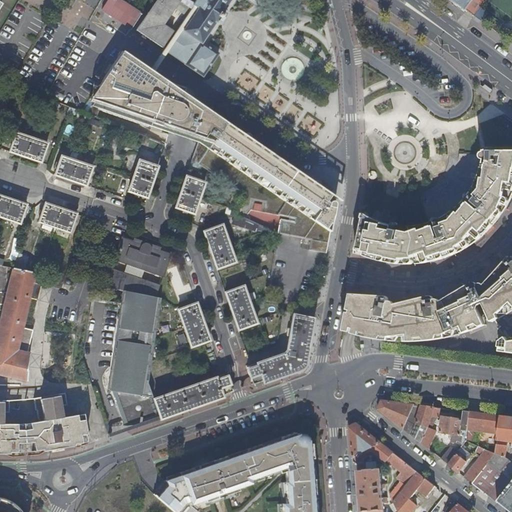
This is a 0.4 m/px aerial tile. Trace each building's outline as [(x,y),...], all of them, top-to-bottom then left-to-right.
[(132,27),(142,12),(123,0),(106,0),(101,8),(132,27)] [(157,0),(137,30),(204,77),(219,53),(202,42),(216,21),(218,22),(227,10),(225,9),(230,0),(157,0)] [(483,0),(452,0),(474,16),(485,1),(483,0)] [(171,127),(175,115),(176,112),(173,111),(173,109),(172,109),(173,104),(179,106),(180,103),(181,102),(181,101),(183,97),(184,94),(184,93),(183,92),(184,88),(167,83),(122,51),(103,79),(103,81),(104,83),(106,84),(103,88),(94,102),(89,99),(80,111),(97,118),(100,108),(101,106),(106,103),(107,101),(119,110),(117,114),(170,132),(171,127)] [(245,68),(235,83),(298,125),(298,126),(314,137),(324,124),(260,81),(265,74),(258,69),(254,74),(245,68)] [(94,102),(103,88),(99,85),(89,99),(94,102)] [(232,142),(239,147),(246,150),(252,151),(257,154),(263,156),(264,157),(267,160),(268,162),(302,185),(303,186),(303,187),(301,190),(303,192),(303,191),(311,197),(314,199),(316,197),(320,196),(327,201),(330,203),(331,205),(334,207),(335,198),(319,187),(316,188),(314,188),(309,186),(310,183),(311,182),(302,175),(299,173),(249,139),(247,140),(245,140),(241,138),(240,137),(242,134),(196,102),(184,94),(183,97),(181,101),(181,102),(180,103),(179,106),(173,104),(172,109),(173,109),(173,111),(176,112),(175,115),(180,117),(176,129),(171,127),(170,132),(184,137),(198,142),(200,137),(195,135),(199,123),(204,125),(205,122),(208,123),(209,122),(213,124),(227,133),(226,135),(230,138),(232,142)] [(100,108),(117,114),(119,110),(107,101),(106,103),(101,106),(100,108)] [(180,117),(175,115),(171,127),(176,129),(180,117)] [(244,195),(237,205),(277,234),(310,240),(309,251),(324,254),(326,254),(327,244),(328,240),(323,234),(324,229),(331,225),(332,220),(333,219),(334,213),(333,210),(334,207),(331,205),(330,203),(327,201),(320,196),(316,197),(314,199),(311,197),(303,191),(303,192),(301,190),(303,187),(303,186),(302,185),(268,162),(267,160),(264,157),(263,156),(257,154),(252,151),(246,150),(239,147),(232,142),(230,138),(226,135),(227,133),(213,124),(209,122),(208,123),(205,122),(204,125),(200,137),(198,142),(205,144),(210,148),(200,160),(199,162),(197,161),(195,162),(214,175),(232,187),(244,195)] [(200,137),(204,125),(199,123),(195,135),(200,137)] [(17,132),(10,151),(19,154),(26,156),(41,162),(48,143),(32,138),(17,132)] [(199,162),(200,160),(210,148),(205,144),(198,142),(193,157),(191,163),(195,162),(197,161),(199,162)] [(371,219),(366,216),(362,230),(358,245),(357,253),(368,258),(381,262),(394,264),(400,264),(408,265),(421,264),(429,262),(434,261),(447,257),(459,252),(471,245),(481,238),(489,230),(497,221),(504,211),(510,200),(511,195),(511,154),(485,154),(484,162),(482,170),(480,178),(476,186),(475,188),(472,194),(466,201),(460,207),(454,212),(447,217),(438,222),(429,225),(419,227),(410,228),(400,228),(390,226),(387,225),(381,223),(372,219),(371,219)] [(62,156),(55,174),(71,180),(87,185),(93,167),(77,161),(62,156)] [(129,191),(148,198),(153,182),(158,166),(139,160),(134,175),(129,191)] [(206,183),(187,176),(181,192),(176,208),(194,214),(200,199),(206,183)] [(21,223),(27,204),(11,199),(0,194),(0,215),(5,218),(21,223)] [(70,232),(77,214),(69,211),(61,208),(45,203),(39,222),(55,227),(70,232)] [(254,226),(255,224),(236,215),(233,224),(249,229),(250,225),(254,226)] [(223,225),(204,232),(210,250),(217,268),(236,262),(229,243),(223,225)] [(116,259),(164,276),(171,255),(158,250),(158,252),(151,250),(151,249),(151,248),(151,247),(151,246),(150,245),(149,244),(148,244),(147,243),(146,243),(145,243),(144,244),(143,244),(142,245),(141,246),(135,244),(135,243),(123,239),(116,259)] [(511,267),(511,266),(510,267),(511,268),(503,276),(501,275),(501,276),(501,277),(493,286),(492,285),(491,286),(492,287),(490,289),(489,288),(478,292),(473,294),(447,304),(447,305),(444,306),(443,303),(429,306),(427,306),(427,309),(422,310),(420,303),(420,304),(411,306),(411,305),(410,305),(410,306),(399,307),(398,307),(398,308),(395,308),(396,306),(383,303),(374,301),(375,298),(373,298),(373,299),(367,298),(367,297),(366,297),(366,298),(348,294),(341,330),(358,335),(382,340),(388,340),(390,340),(397,341),(405,341),(414,341),(423,341),(438,339),(452,337),(466,333),(479,328),(485,326),(492,323),(505,316),(511,311),(511,267)] [(0,324),(0,373),(27,380),(27,369),(30,353),(27,352),(17,350),(22,327),(25,317),(30,299),(33,283),(36,273),(14,269),(2,317),(0,324)] [(113,269),(107,287),(124,291),(136,293),(156,298),(161,285),(113,269)] [(40,284),(33,283),(30,299),(36,300),(40,284)] [(244,286),(225,292),(232,311),(238,329),(257,323),(250,304),(244,286)] [(142,423),(160,417),(154,399),(149,384),(150,373),(152,362),(155,339),(156,335),(161,299),(156,298),(136,293),(124,291),(116,342),(108,392),(113,390),(125,426),(131,425),(142,423)] [(192,347),(210,340),(204,322),(197,303),(178,310),(185,329),(192,347)] [(263,360),(251,365),(249,365),(249,368),(247,369),(253,383),(252,383),(252,385),(255,384),(256,386),(272,380),(301,370),(302,372),(308,365),(306,364),(308,352),(315,317),(293,313),(291,328),(289,328),(288,331),(287,335),(289,335),(287,349),(284,352),(270,357),(269,356),(266,357),(263,358),(263,360)] [(32,330),(22,327),(17,350),(27,352),(32,330)] [(511,337),(508,340),(505,337),(500,341),(499,346),(511,348),(511,353),(511,352),(511,337)] [(169,394),(154,399),(160,417),(161,419),(186,410),(218,399),(231,395),(230,392),(233,391),(233,389),(232,390),(227,376),(225,377),(224,374),(223,375),(221,376),(210,379),(209,377),(205,379),(202,380),(203,382),(176,392),(175,390),(171,391),(168,392),(169,394)] [(0,454),(3,454),(3,452),(18,453),(18,443),(34,443),(36,451),(50,449),(50,451),(53,450),(53,449),(54,449),(57,450),(60,450),(62,449),(64,447),(66,447),(66,448),(69,447),(69,446),(82,443),(81,436),(87,434),(84,414),(63,417),(61,406),(68,404),(66,393),(34,398),(36,410),(37,410),(39,422),(30,424),(18,424),(3,424),(3,413),(10,413),(10,401),(0,400),(0,454)] [(440,418),(442,408),(382,400),(378,409),(429,449),(437,431),(432,429),(440,418)] [(473,444),(475,444),(474,431),(477,431),(479,414),(470,412),(469,421),(465,440),(466,441),(473,444)] [(479,414),(477,431),(485,432),(484,427),(485,414),(479,414)] [(485,432),(498,434),(501,417),(485,414),(484,427),(485,432)] [(462,420),(443,417),(440,432),(452,433),(451,438),(465,440),(469,421),(462,420)] [(511,418),(501,417),(498,434),(495,453),(473,483),(488,496),(510,467),(506,464),(510,458),(506,455),(507,444),(506,441),(511,441),(511,418)] [(391,494),(394,501),(418,472),(357,424),(351,427),(353,458),(354,457),(359,464),(362,511),(384,511),(383,502),(387,502),(387,497),(383,497),(381,468),(367,470),(366,463),(365,463),(362,460),(373,454),(385,464),(387,461),(401,472),(397,478),(401,481),(391,494)] [(316,511),(312,443),(309,443),(309,440),(307,440),(300,435),(296,436),(295,432),(281,437),(282,439),(262,446),(261,444),(247,449),(248,451),(228,458),(227,456),(180,473),(180,475),(166,480),(159,488),(154,494),(175,511),(200,511),(202,511),(190,494),(203,490),(204,492),(212,489),(224,485),(238,480),(237,478),(249,474),(250,473),(249,470),(278,460),(279,463),(284,461),(285,464),(285,471),(283,471),(285,493),(280,493),(281,511),(316,511)] [(460,445),(457,451),(469,456),(471,450),(460,445)] [(484,453),(465,477),(473,483),(495,453),(482,447),(478,446),(477,450),(484,453)] [(449,448),(441,458),(448,464),(456,454),(449,448)] [(467,461),(456,453),(456,454),(448,464),(459,472),(467,461)] [(488,496),(497,503),(499,500),(501,498),(511,483),(511,468),(510,467),(488,496)] [(428,496),(436,486),(418,472),(394,501),(399,511),(412,511),(417,506),(410,501),(420,489),(428,496)] [(511,483),(501,498),(511,506),(511,483)] [(0,511),(23,511),(19,506),(17,504),(11,500),(7,499),(0,498),(0,497),(0,511)] [(511,506),(501,498),(499,500),(511,510),(511,506)] [(468,511),(458,503),(450,511),(468,511)]
